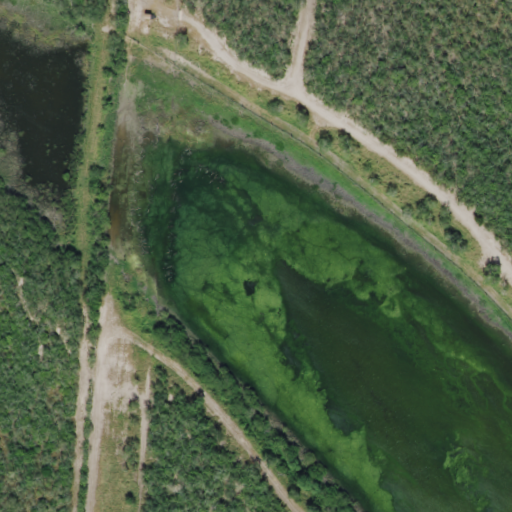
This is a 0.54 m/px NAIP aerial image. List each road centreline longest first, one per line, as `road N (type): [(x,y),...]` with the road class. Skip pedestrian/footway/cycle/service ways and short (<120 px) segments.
road 1 (residential): [(112,0),(87,282),(79,511)]
road 2 (residential): [(511,186),(437,106),(263,0)]
